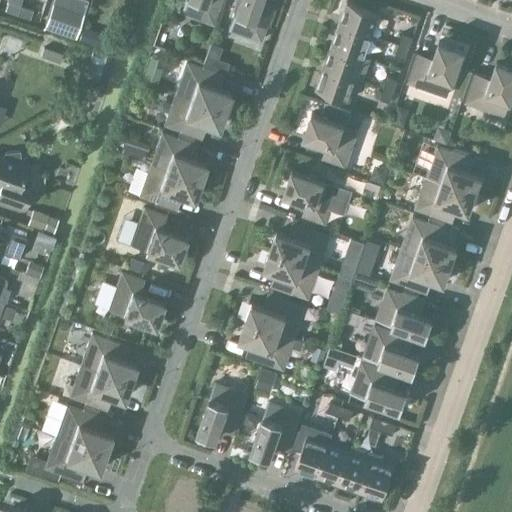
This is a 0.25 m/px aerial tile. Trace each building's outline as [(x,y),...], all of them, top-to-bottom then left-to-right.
[(53,0),(45,25),(76,36),(87,0),(53,0)] [(184,0),(182,9),(214,20),(219,5),(223,7),(225,0),(184,0)] [(279,0),(277,0),(238,0),(229,26),(261,37),(267,22),(271,23),(279,0)] [(339,24),(371,35),(379,13),(347,1),(339,24)] [(17,14),(20,6),(8,2),(5,10),(17,14)] [(30,18),(33,10),(20,6),(17,14),(30,18)] [(332,45),(364,57),(364,56),(371,35),(339,24),(332,45)] [(82,28),(78,39),(86,42),(90,30),(82,28)] [(403,33),(399,45),(409,48),(413,37),(403,33)] [(415,51),(408,72),(405,80),(448,95),(464,49),(439,41),(433,58),(415,51)] [(218,58),(222,46),(211,42),(204,62),(227,71),(230,62),(218,58)] [(324,67),(362,80),(370,58),(364,56),(364,57),(332,45),(324,67)] [(399,45),(395,56),(405,60),(409,48),(399,45)] [(41,55),(62,61),(64,54),(44,48),(41,55)] [(462,101),(505,115),(511,95),(511,66),(497,61),(491,78),(472,71),(462,101)] [(176,92),(224,109),(230,92),(219,88),(224,73),(202,65),(201,69),(186,64),(176,92)] [(316,89),(349,100),(353,88),(358,90),(362,80),(324,67),(316,89)] [(388,76),(384,88),(394,91),(398,80),(388,76)] [(384,88),(380,99),(390,103),(394,91),(384,88)] [(178,133),(201,141),(207,123),(218,127),(224,109),(176,92),(165,124),(180,129),(178,133)] [(322,158),(344,166),(359,128),(312,112),(304,136),(327,144),(322,158)] [(151,163),(199,180),(205,163),(194,159),(201,141),(178,133),(177,137),(162,132),(151,163)] [(125,140),(121,151),(144,159),(147,148),(125,140)] [(481,176),(471,172),(477,155),(455,146),(453,150),(438,145),(427,176),(475,193),(481,176)] [(0,186),(0,187),(0,200),(24,209),(32,186),(22,183),(27,167),(0,157),(0,186)] [(154,204),(176,212),(182,194),(193,198),(199,180),(151,163),(140,195),(155,200),(154,204)] [(302,215),(324,222),(339,185),(292,169),(284,193),(307,201),(302,215)] [(469,211),(475,193),(427,176),(416,208),(431,213),(430,217),(452,225),(459,207),(469,211)] [(131,244),(177,260),(185,236),(162,228),(167,215),(144,206),(131,244)] [(42,232),(53,236),(59,218),(33,209),(27,224),(43,229),(42,232)] [(402,247),(450,264),(457,247),(446,243),(452,225),(430,217),(428,221),(413,216),(402,247)] [(277,231),(271,249),(319,266),(331,233),(316,228),(317,225),(294,217),(288,235),(277,231)] [(0,256),(2,252),(20,258),(27,238),(0,228),(0,256)] [(35,244),(49,249),(53,236),(38,231),(35,244)] [(405,288),(427,296),(433,278),(444,282),(450,264),(402,247),(391,279),(406,284),(405,288)] [(269,288),(292,296),(293,292),(309,297),(319,266),(271,249),(264,267),(276,271),(269,288)] [(131,257),(127,268),(144,273),(148,263),(131,257)] [(32,261),(28,272),(39,276),(42,265),(32,261)] [(109,309),(154,325),(163,301),(140,293),(144,279),(122,271),(109,309)] [(0,299),(4,301),(6,302),(10,291),(4,289),(6,283),(4,279),(0,277),(0,299)] [(376,319),(426,337),(433,318),(420,314),(426,299),(403,291),(403,293),(388,287),(376,319)] [(246,320),(295,337),(306,306),(291,300),(292,296),(269,288),(263,306),(252,302),(246,320)] [(255,358),(284,368),(295,337),(246,320),(240,338),(259,344),(255,358)] [(364,356),(413,373),(420,355),(400,348),(405,334),(375,324),(364,356)] [(116,356),(121,342),(92,332),(81,364),(129,381),(136,363),(116,356)] [(330,345),(324,364),(335,368),(338,360),(353,366),(357,355),(330,345)] [(351,392),(400,410),(407,391),(395,387),(400,372),(378,364),(377,366),(362,360),(351,392)] [(84,405),(106,412),(112,394),(123,398),(129,381),(81,364),(70,395),(85,401),(84,405)] [(242,409),(247,393),(215,382),(198,432),(216,438),(221,426),(238,432),(246,410),(242,409)] [(295,428),(301,413),(269,401),(251,451),(270,457),(274,445),(292,451),(300,429),(295,428)] [(327,412),(339,416),(342,405),(330,401),(327,412)] [(99,430),(106,412),(84,405),(82,409),(67,403),(56,435),(105,452),(111,434),(99,430)] [(339,416),(350,420),(353,409),(342,405),(339,416)] [(370,427),(382,431),(385,420),(374,416),(370,427)] [(382,431),(393,435),(397,424),(385,420),(382,431)] [(59,476),(81,483),(87,465),(98,469),(105,452),(56,435),(45,466),(60,471),(59,476)] [(295,468),(318,475),(329,443),(307,436),(295,468)] [(318,475),(339,483),(350,451),(329,443),(318,475)] [(339,483),(361,490),(374,453),(352,445),(350,451),(339,483)] [(382,462),(384,456),(374,453),(361,490),(383,498),(394,466),(382,462)]
